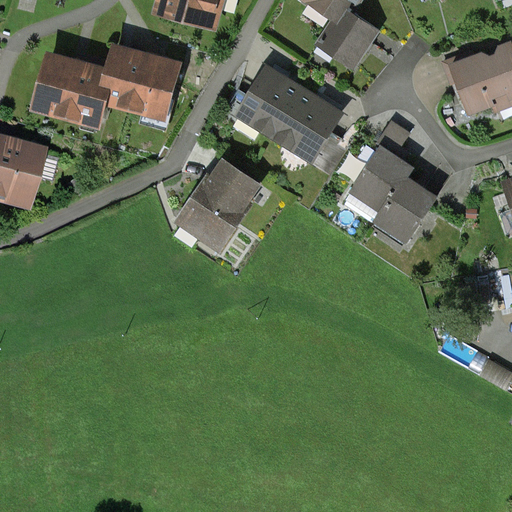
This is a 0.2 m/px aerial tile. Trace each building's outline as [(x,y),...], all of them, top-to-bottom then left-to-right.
[(161,0),(159,12),(214,27),(221,0),(161,0)] [(310,0),(336,17),(353,13),(361,0),(310,0)] [(353,13),(336,17),(320,42),(356,66),(366,49),(378,30),(353,13)] [(188,61),(116,44),(109,70),(116,72),(108,101),(175,117),(188,61)] [(511,46),(452,69),(472,119),(511,103),(511,46)] [(53,55),(37,112),(100,130),(108,101),(116,72),(109,70),(53,55)] [(269,67),(236,116),(312,167),(345,117),(322,102),(286,78),(269,67)] [(0,139),(0,206),(30,215),(47,153),(7,141),(0,139)] [(380,145),(342,210),(376,230),(414,164),(380,145)] [(264,184),(224,157),(178,227),(217,253),(264,184)] [(440,196),(407,177),(373,236),(406,255),(440,196)]
